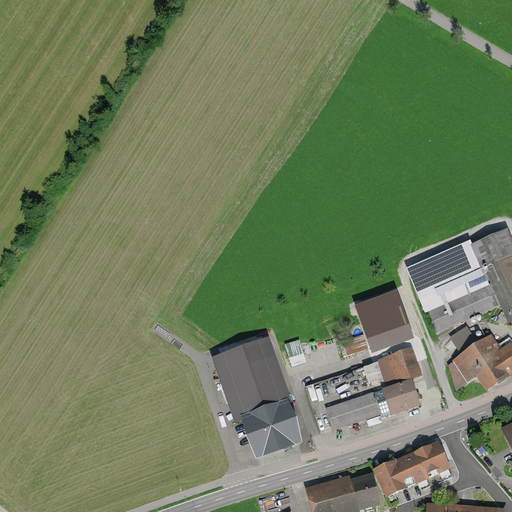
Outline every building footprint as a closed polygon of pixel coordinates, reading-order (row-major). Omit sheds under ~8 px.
[(472,243),(407,271),(435,335),(500,306),(509,326),(511,324),(511,239),(508,232),(474,247),(472,243)] [(411,335),(396,294),(359,308),(374,349),(411,335)] [(470,328),(451,339),(461,357),(481,346),(470,328)] [(344,342),(348,356),(370,350),(366,336),(344,342)] [(511,348),(504,353),(495,339),(456,364),(469,386),(481,378),(492,395),(511,382),(511,348)] [(298,442),(267,342),(220,359),(259,455),(298,442)] [(291,364),(306,360),(300,342),(286,346),(291,364)] [(390,391),(416,383),(426,379),(416,351),(381,363),(390,391)] [(390,391),(381,363),(307,388),(324,439),(338,435),(330,412),(390,391)] [(390,391),(330,412),(338,435),(423,406),(416,383),(390,391)] [(438,446),(377,474),(387,497),(435,476),(439,484),(452,478),(438,446)] [(373,478),(309,496),(313,511),(355,511),(380,505),(373,478)] [(272,511),(269,501),(260,503),(262,511),(272,511)]
